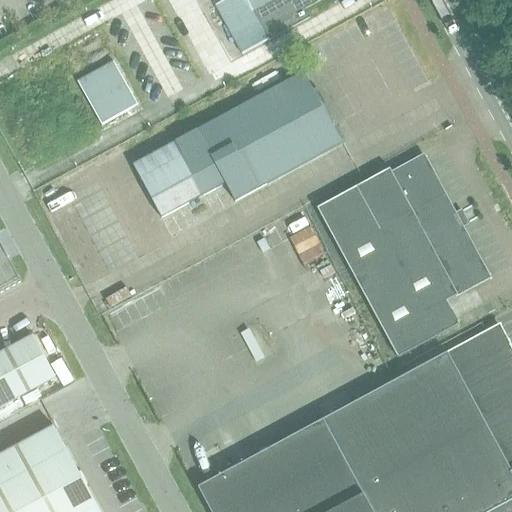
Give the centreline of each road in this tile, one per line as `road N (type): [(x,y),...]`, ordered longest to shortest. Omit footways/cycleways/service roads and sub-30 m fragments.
road 1 (unclassified): [(171,511),(0,191)]
road 2 (secondary): [(511,127),(443,0)]
